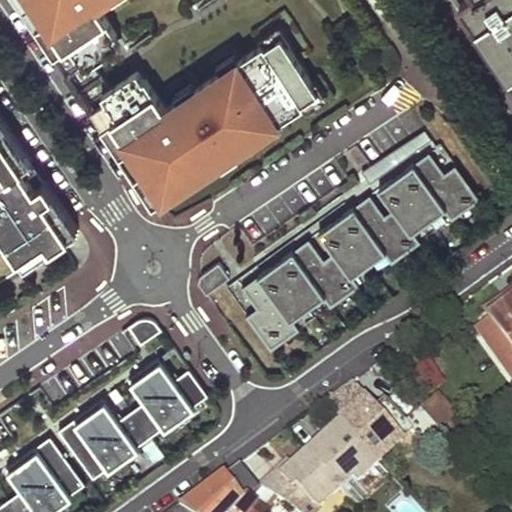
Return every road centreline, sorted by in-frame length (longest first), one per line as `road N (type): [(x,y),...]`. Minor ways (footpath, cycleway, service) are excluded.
road 1 (residential): [(154,266),(411,88)]
road 2 (residential): [(511,248),(261,419)]
road 3 (residential): [(109,200),(113,176),(0,8)]
road 4 (residential): [(0,380),(154,266)]
road 5 (residential): [(154,266),(261,419)]
road 6 (residential): [(0,61),(88,189),(109,200)]
road 7 (residential): [(261,419),(131,511)]
